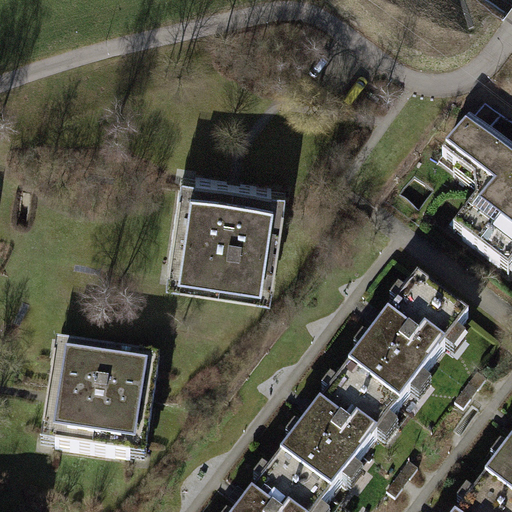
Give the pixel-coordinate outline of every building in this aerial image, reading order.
[(511,157),(482,135),(498,116),(481,103),(438,159),(470,181),(472,205),(449,233),(505,275),(511,265),(511,157)] [(175,189),(165,265),(178,267),(176,282),(252,292),(254,278),(269,280),(279,205),(266,203),(268,187),(228,182),(192,177),(190,191),(175,189)] [(318,511),(465,320),(414,282),(380,327),(311,416),(244,504),(238,511),(318,511)] [(44,395),(39,433),(52,435),(50,450),(126,460),(128,446),(143,448),(153,373),(140,371),(142,355),(66,345),(64,359),(49,357),(44,395)] [(511,511),(511,442),(458,511),(511,511)]
